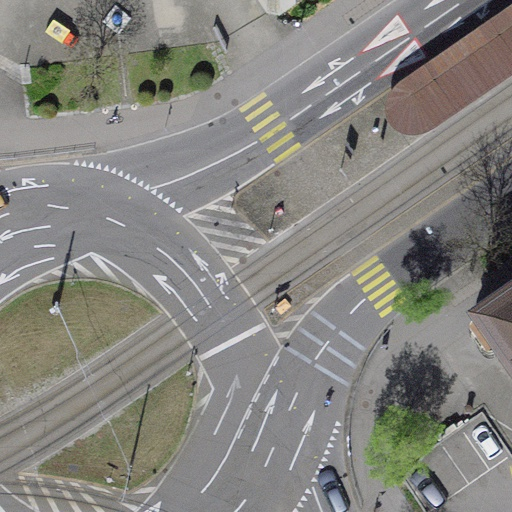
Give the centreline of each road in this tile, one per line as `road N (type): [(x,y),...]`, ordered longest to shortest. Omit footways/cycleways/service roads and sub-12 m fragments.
road 1 (primary): [(464,0),(273,131),(100,211)]
road 2 (primary): [(260,419),(378,287),(511,194)]
road 3 (primary): [(260,419),(243,363),(190,278),(130,223),(100,211)]
